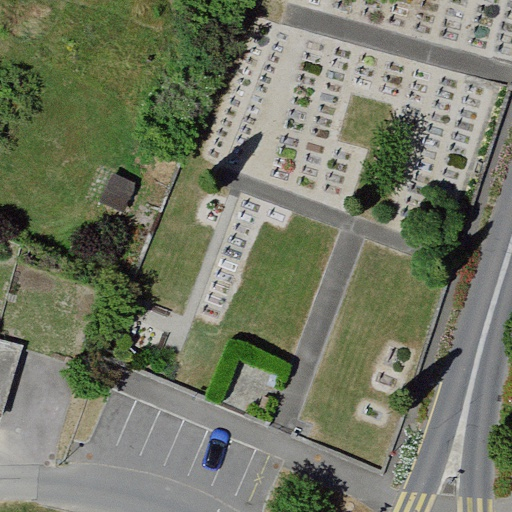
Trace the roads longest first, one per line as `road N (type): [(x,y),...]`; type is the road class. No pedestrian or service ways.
road 1 (unclassified): [(440,511),(480,336),(511,238)]
road 2 (residential): [(0,484),(132,494),(177,511)]
